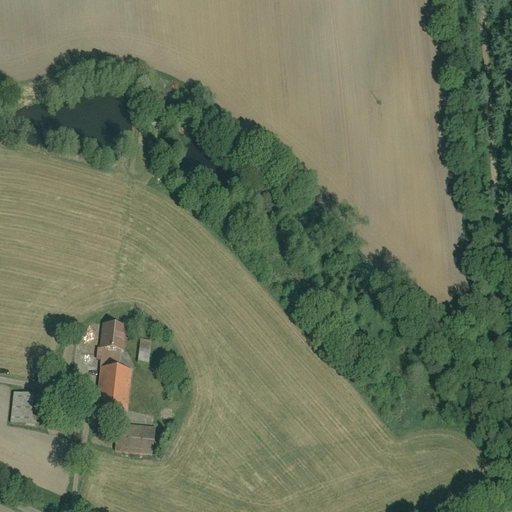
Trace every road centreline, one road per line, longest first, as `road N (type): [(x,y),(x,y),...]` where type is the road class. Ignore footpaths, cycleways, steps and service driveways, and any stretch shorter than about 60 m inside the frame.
road 1 (track): [(78,391),(86,336),(120,291),(136,153)]
road 2 (track): [(73,511),(90,423),(78,391)]
